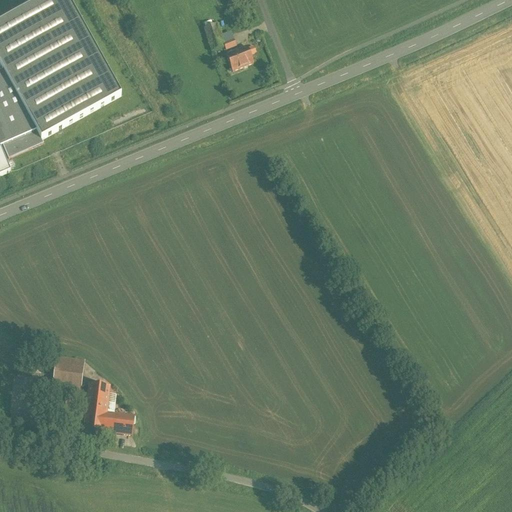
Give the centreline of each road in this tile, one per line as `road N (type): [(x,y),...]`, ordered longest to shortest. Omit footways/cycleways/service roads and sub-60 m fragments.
road 1 (unclassified): [(324,511),(286,491),(222,474),(0,437)]
road 2 (tertiary): [(0,215),(296,94)]
road 3 (tertiary): [(296,94),(510,0)]
